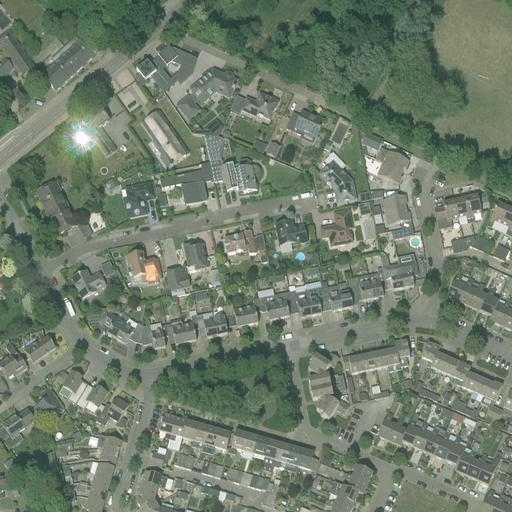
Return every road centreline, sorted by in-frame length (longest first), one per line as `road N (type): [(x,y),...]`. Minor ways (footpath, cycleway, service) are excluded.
road 1 (residential): [(43,269),(109,237),(318,196)]
road 2 (tertiary): [(0,160),(166,23)]
road 3 (residential): [(388,471),(311,435),(284,347)]
road 4 (residential): [(315,100),(166,23)]
road 5 (residential): [(430,323),(438,262),(423,198),(432,172)]
road 6 (residential): [(430,323),(284,347)]
road 7 (residential): [(120,511),(149,375)]
road 8 (residential): [(284,347),(149,375)]
